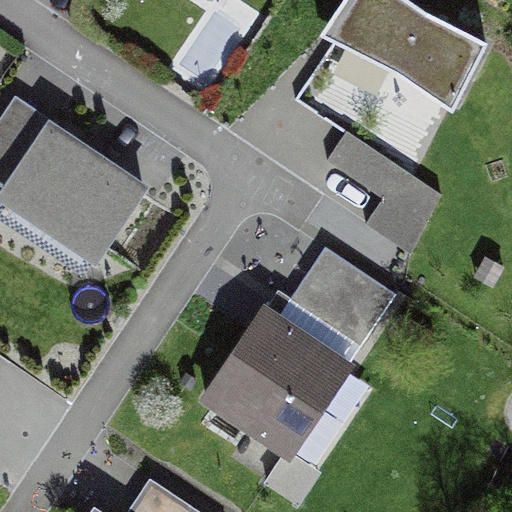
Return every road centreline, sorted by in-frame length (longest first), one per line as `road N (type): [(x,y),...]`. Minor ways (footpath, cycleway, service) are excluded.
road 1 (residential): [(29,511),(226,211),(232,183)]
road 2 (residential): [(0,11),(218,159),(232,183)]
